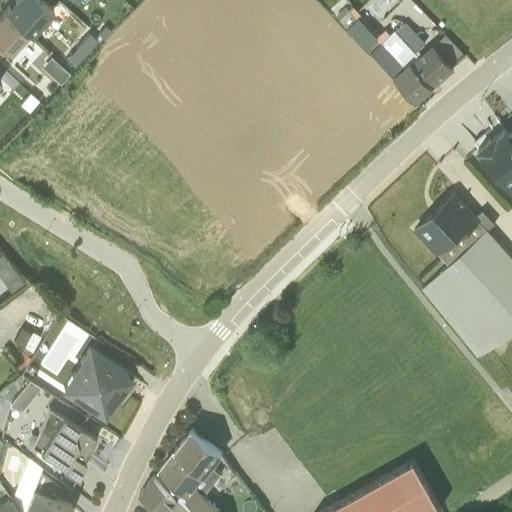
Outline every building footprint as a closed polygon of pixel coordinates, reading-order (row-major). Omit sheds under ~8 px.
[(33,0),(16,0),(4,14),(31,39),(52,16),(33,0)] [(426,83),(452,60),(465,48),(446,27),(433,38),(431,36),(422,44),(419,41),(426,34),(406,12),(390,25),(386,20),(381,25),(356,0),(349,0),(348,0),(343,0),(337,7),(416,92),(426,83)] [(0,46),(9,54),(26,35),(4,15),(0,19),(0,46)] [(69,75),(50,58),(40,69),(59,86),(69,75)] [(495,126),(478,140),(511,179),(511,128),(505,120),(496,127),(495,126)] [(422,282),(477,348),(511,327),(511,248),(479,213),(480,212),(454,183),(412,221),(436,247),(438,246),(448,256),(422,282)] [(0,275),(9,288),(22,278),(1,252),(0,252),(0,275)] [(86,344),(60,384),(99,409),(108,396),(112,398),(119,385),(117,384),(126,370),(86,344)] [(9,401),(8,405),(19,409),(39,385),(28,378),(9,401)] [(49,406),(31,444),(61,463),(60,467),(77,476),(94,435),(49,406)] [(221,448),(192,424),(159,466),(168,473),(163,480),(194,511),(225,511),(214,497),(211,499),(203,491),(220,470),(211,462),(221,448)] [(416,461),(322,511),(435,511),(442,508),(416,461)] [(10,497),(21,511),(67,511),(71,504),(54,497),(59,486),(39,471),(34,481),(19,475),(10,497)] [(154,472),(139,489),(164,511),(194,511),(163,480),(154,472)] [(21,511),(10,497),(8,495),(0,500),(0,511),(21,511)]
